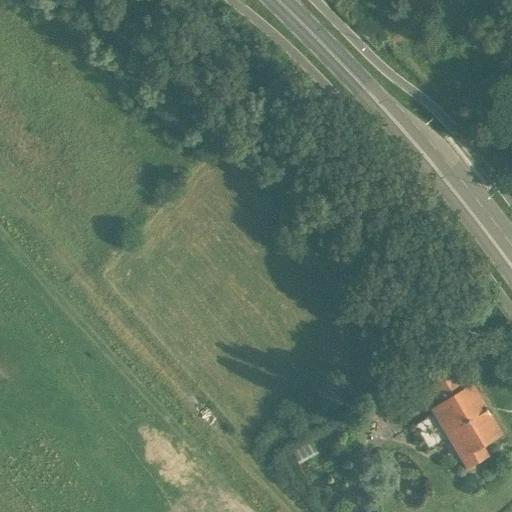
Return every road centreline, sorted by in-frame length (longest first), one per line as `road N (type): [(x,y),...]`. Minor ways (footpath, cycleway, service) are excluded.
road 1 (track): [(0,191),(287,511)]
road 2 (primary): [(486,234),(369,94),(275,0)]
